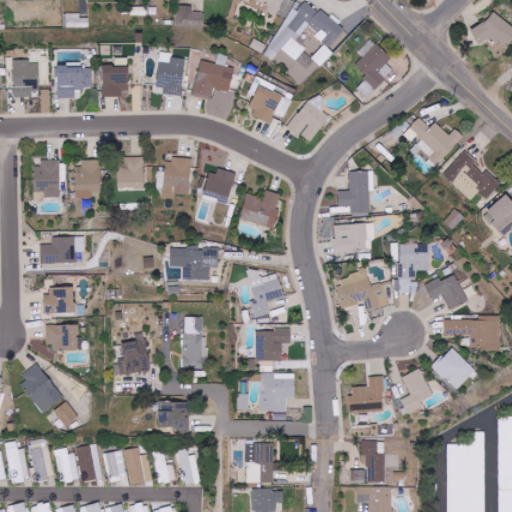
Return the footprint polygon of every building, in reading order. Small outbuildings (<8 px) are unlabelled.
[(297,0),(266,55),(278,61),(284,51),(299,60),(305,50),(292,43),(294,39),(298,42),(308,25),(319,31),(315,38),(332,48),(345,26),(300,0),(297,0)] [(194,6),(179,5),(178,27),(204,27),(205,13),(194,12),(194,6)] [(475,37),(484,43),(488,36),(509,48),(511,42),(511,25),(489,12),(475,37)] [(89,27),(89,18),(81,18),(81,13),(67,14),(67,28),(89,27)] [(392,59),(371,39),(358,53),(363,57),(355,66),(368,79),(358,89),(367,98),(394,71),(387,64),(392,59)] [(164,95),(183,96),(185,59),(172,58),(172,53),(160,52),(158,87),(164,88),(164,95)] [(40,95),(39,63),(31,63),(31,60),(14,60),(15,96),(40,95)] [(193,96),(212,100),(215,88),(229,92),(235,69),(202,60),(193,96)] [(58,98),(76,98),(76,89),(93,88),(93,66),(57,67),(58,98)] [(129,66),(103,66),(103,97),(130,96),(129,66)] [(271,122),(275,113),(285,117),(292,100),(275,92),(278,86),(257,77),(250,93),(255,95),(247,112),(271,122)] [(320,110),(327,100),(314,91),(290,129),(312,143),(330,116),(320,110)] [(437,166),(465,137),(456,129),(450,135),(436,122),(431,128),(420,118),(404,135),(412,142),(418,135),(436,152),(430,159),(437,166)] [(501,184),(487,171),(484,175),(473,166),(477,162),(466,152),(445,176),(472,200),(480,192),(487,198),(501,184)] [(190,195),(192,158),(173,157),(172,169),(165,168),(164,187),(165,187),(164,198),(175,198),(175,194),(190,195)] [(145,189),(145,158),(124,158),(125,166),(119,166),(119,189),(145,189)] [(93,198),(93,192),(102,191),(101,159),(82,160),(82,167),(75,167),(76,198),(93,198)] [(35,193),(45,193),(45,197),(61,197),(60,160),(41,160),(41,166),(34,166),(35,193)] [(203,195),(228,203),(237,174),(219,168),(217,175),(211,173),(203,195)] [(371,214),(370,191),(375,191),(374,171),(349,173),(351,191),(339,192),(340,208),(351,207),(352,215),(371,214)] [(281,194),(266,191),(264,198),(247,194),(241,220),(275,228),(280,209),(277,209),(281,194)] [(445,222),(453,230),(465,217),(456,209),(445,222)] [(374,224),(336,225),(337,252),(375,250),(374,224)] [(84,236),(53,238),(53,244),(41,245),(42,264),(85,262),(84,236)] [(400,244),(400,293),(418,293),(418,281),(417,271),(431,271),(430,244),(400,244)] [(220,249),(171,249),(171,268),(184,268),(184,283),(210,283),(210,268),(220,268),(220,249)] [(285,298),(278,274),(264,277),(262,268),(248,271),(256,301),(251,302),(257,326),(272,322),(267,302),(285,298)] [(389,306),(384,283),(371,286),(368,272),(337,278),(343,308),(365,303),(366,311),(389,306)] [(469,301),(456,275),(443,281),(440,277),(425,284),(433,299),(444,294),(451,310),(469,301)] [(75,313),(75,287),(50,288),(50,295),(45,295),(45,314),(75,313)] [(501,351),(501,316),(481,316),(481,320),(445,320),(445,336),(471,337),(471,346),(486,346),(485,351),(501,351)] [(203,348),(204,318),(185,317),(184,368),(208,369),(208,348),(203,348)] [(79,351),(79,325),(47,325),(47,344),(54,344),(54,350),(79,351)] [(257,330),(257,361),(283,361),(283,344),(292,344),(292,330),(257,330)] [(152,370),(146,339),(122,343),(124,358),(114,360),(117,376),(152,370)] [(476,370),(452,347),(433,367),(458,390),(476,370)] [(41,413),(63,400),(41,364),(23,374),(27,381),(23,383),(41,413)] [(411,395),(401,400),(408,414),(424,406),(422,401),(433,396),(421,369),(403,377),(411,395)] [(296,399),(296,374),(275,374),(275,379),(267,379),(267,392),(260,392),(261,412),(288,411),(288,399),(296,399)] [(351,387),(352,412),(385,411),(384,377),(370,377),(370,387),(351,387)] [(238,409),(250,410),(250,394),(239,394),(238,409)] [(54,411),(67,427),(80,417),(67,401),(54,411)] [(189,403),(161,402),(160,427),(188,428),(189,403)] [(485,511),(486,432),(470,432),(470,447),(450,447),(449,511),(485,511)] [(32,441),(35,481),(53,479),(50,439),(32,441)] [(7,443),(11,484),(28,482),(25,449),(18,449),(18,441),(7,443)] [(386,482),(386,442),(363,441),(363,457),(368,457),(368,482),(386,482)] [(274,443),(246,444),(247,483),(274,483),(274,471),(284,471),(284,463),(275,464),(274,443)] [(104,479),(98,444),(77,448),(83,482),(104,479)] [(80,480),(76,454),(69,455),(68,448),(56,450),(61,483),(80,480)] [(141,456),(140,448),(125,451),(131,485),(154,481),(149,455),(141,456)] [(180,451),(183,482),(200,481),(198,455),(189,456),(188,450),(180,451)] [(127,477),(122,451),(104,454),(109,480),(127,477)] [(176,465),(167,465),(166,452),(156,453),(157,482),(177,481),(176,465)] [(352,481),(365,481),(365,470),(352,470),(352,481)] [(370,502),(370,511),(392,511),(393,487),(359,487),(358,502),(370,502)] [(272,511),(277,511),(277,503),(284,503),(284,490),(253,490),(253,511),(258,511),(257,511),(272,511)] [(27,511),(25,502),(7,507),(8,511),(27,511)] [(53,511),(51,503),(32,506),(33,511),(53,511)] [(150,511),(149,503),(131,507),(131,511),(150,511)]
